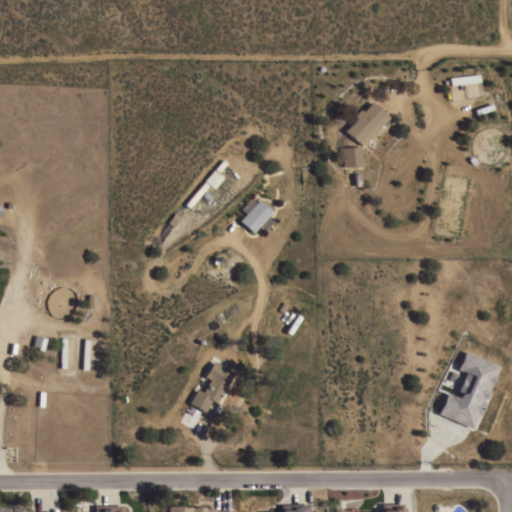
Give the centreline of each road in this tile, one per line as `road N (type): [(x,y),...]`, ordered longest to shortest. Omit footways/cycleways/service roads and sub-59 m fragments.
road 1 (residential): [(506,479),(0,482)]
road 2 (track): [(430,50),(0,59)]
